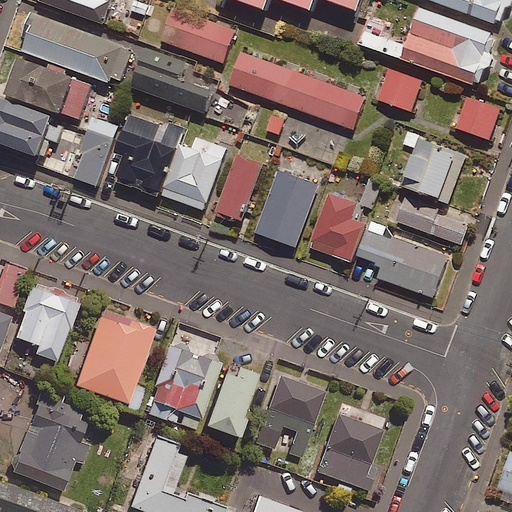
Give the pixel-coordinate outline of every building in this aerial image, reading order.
[(115,0),(40,0),(39,5),(105,29),(115,0)] [(272,2),(272,0),(226,0),(226,2),(267,17),(272,2)] [(318,3),(319,0),(272,0),(272,2),(313,17),(318,3)] [(319,0),(318,3),(359,18),(365,0),(319,0)] [(511,0),(419,0),(501,29),(507,12),(511,9),(511,0)] [(491,57),(497,39),(418,10),(407,42),(387,35),(389,30),(368,22),(359,48),(479,91),(485,74),(490,71),(493,68),(494,62),(491,57)] [(236,35),(175,14),(164,46),(226,67),(236,35)] [(133,55),(36,19),(23,54),(119,90),(133,55)] [(188,68),(147,54),(134,92),(208,119),(215,98),(181,87),(188,68)] [(367,102),(242,56),(230,88),(355,133),(367,102)] [(92,91),(22,68),(10,104),(80,127),(92,91)] [(424,85),(392,73),(381,104),(413,116),(424,85)] [(503,112),(470,100),(463,117),(457,114),(451,129),(490,145),(503,112)] [(64,129),(0,106),(0,151),(41,166),(49,144),(58,147),(64,129)] [(131,114),(116,157),(124,160),(116,183),(160,199),(184,133),(131,114)] [(289,124),(274,116),(265,134),(280,142),(289,124)] [(119,126),(96,118),(75,181),(99,189),(119,126)] [(405,148),(416,152),(402,192),(450,209),(467,162),(419,145),(422,137),(410,133),(405,148)] [(228,151),(198,141),(194,153),(183,149),(165,200),(206,214),(228,151)] [(264,168),(238,159),(217,216),(243,226),(264,168)] [(319,190),(280,176),(258,237),(297,252),(319,190)] [(383,187),(371,182),(362,207),(374,211),(383,187)] [(357,209),(329,198),(310,251),(352,266),(366,229),(352,224),(357,209)] [(440,214),(408,202),(399,225),(462,249),(469,229),(438,218),(440,214)] [(449,262),(385,240),(389,229),(375,224),(362,262),(383,270),(379,281),(436,301),(449,262)] [(41,263),(0,246),(0,297),(24,307),(41,263)] [(42,276),(21,337),(66,352),(87,291),(42,276)] [(167,321),(112,299),(79,382),(134,403),(167,321)] [(0,304),(0,349),(6,352),(22,313),(0,304)] [(178,337),(155,402),(188,414),(212,348),(178,337)] [(274,371),(215,351),(194,415),(253,434),(274,371)] [(339,381),(291,366),(266,440),(314,456),(339,381)] [(43,402),(23,466),(79,483),(99,419),(43,402)] [(395,426),(355,412),(336,467),(386,485),(394,463),(383,460),(395,426)] [(187,440),(164,432),(141,501),(172,511),(353,511),(264,483),(255,511),(172,484),(187,440)] [(511,452),(498,489),(511,493),(511,452)] [(0,471),(0,511),(91,511),(94,507),(0,471)]
